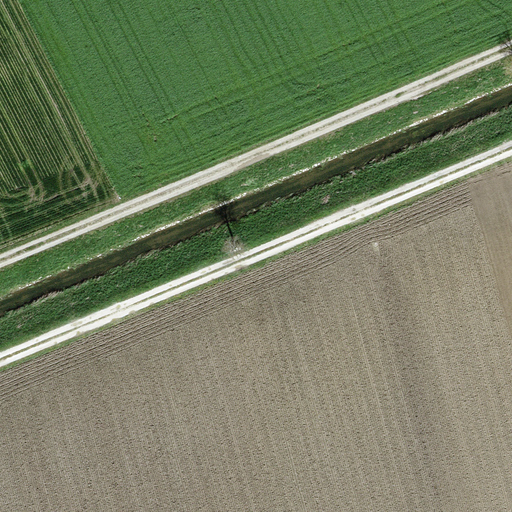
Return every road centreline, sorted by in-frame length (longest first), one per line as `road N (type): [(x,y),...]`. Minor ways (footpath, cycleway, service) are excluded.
road 1 (track): [(0,259),(511,43)]
road 2 (track): [(511,148),(0,359)]
